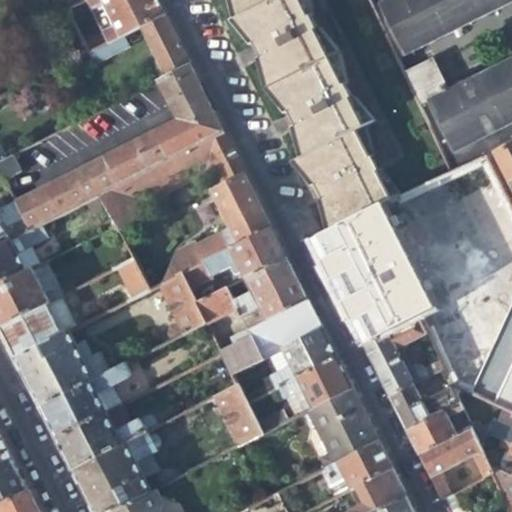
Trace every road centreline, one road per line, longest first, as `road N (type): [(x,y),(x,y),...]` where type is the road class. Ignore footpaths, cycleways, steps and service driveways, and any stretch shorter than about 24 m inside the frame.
road 1 (residential): [(174,0),(430,511)]
road 2 (residential): [(0,387),(62,511)]
